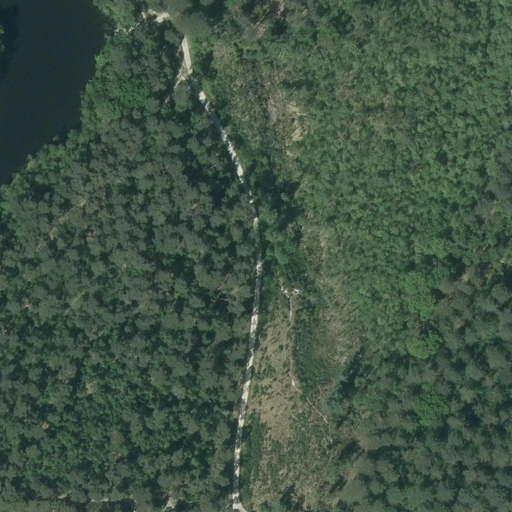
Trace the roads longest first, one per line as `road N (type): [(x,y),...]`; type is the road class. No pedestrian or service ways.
road 1 (track): [(234,511),(259,292),(257,232),(239,169),(187,60)]
road 2 (track): [(187,60),(121,158),(42,239),(0,266)]
